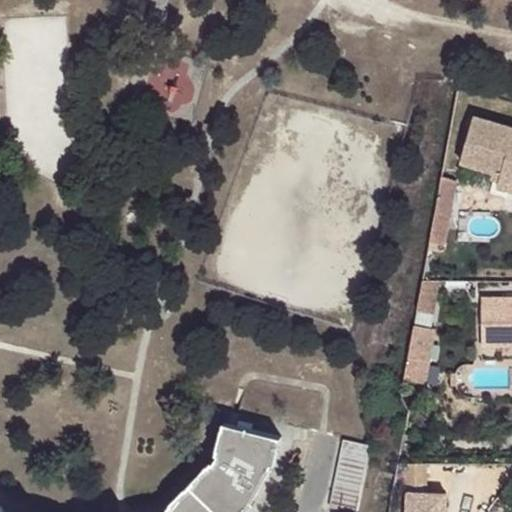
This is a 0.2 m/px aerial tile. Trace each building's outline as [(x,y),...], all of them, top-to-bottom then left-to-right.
[(511,126),(477,115),(463,161),(505,174),(511,176),(511,126)] [(511,176),(505,174),(501,186),(511,189),(511,176)] [(443,250),(460,182),(443,178),(425,246),(443,250)] [(429,280),(415,357),(434,361),(440,328),(435,327),(444,280),(429,280)] [(488,339),(511,339),(511,288),(489,288),(488,339)] [(205,466),(186,486),(214,511),(242,511),(250,505),(247,502),(267,466),(270,466),(277,438),(220,423),(212,455),(205,466)] [(338,439),(324,504),(352,511),(366,445),(338,439)] [(405,456),(399,484),(432,485),(433,457),(405,456)] [(157,511),(214,511),(186,486),(164,508),(157,511)]
